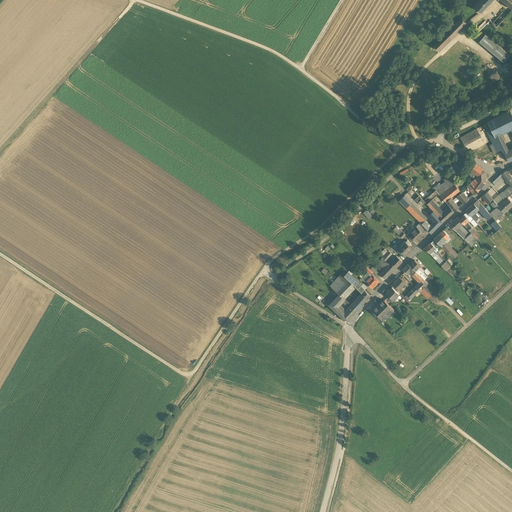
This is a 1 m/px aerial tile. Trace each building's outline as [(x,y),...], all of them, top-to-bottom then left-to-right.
[(511,0),(479,0),(473,7),(480,13),(492,0),(502,0),(511,8),(511,0)] [(499,27),(510,15),(505,11),(494,23),(499,27)] [(461,19),(433,46),(438,52),(466,24),(461,19)] [(481,40),(505,60),(510,55),(485,34),(481,40)] [(503,62),(505,60),(481,40),(479,42),(503,62)] [(505,74),(507,78),(511,81),(511,80),(511,73),(510,71),(511,69),(511,65),(511,63),(508,65),(506,63),(501,68),(505,74)] [(497,72),(490,76),(493,82),(500,78),(497,72)] [(511,115),(510,111),(487,122),(491,130),(495,138),(496,137),(497,136),(500,135),(511,130),(511,115)] [(481,137),(476,129),(460,138),(464,146),(481,137)] [(502,150),(496,137),(495,138),(491,130),(487,132),(487,133),(493,144),(497,152),(502,150)] [(497,136),(496,137),(502,150),(507,148),(500,135),(497,136)] [(511,150),(509,152),(507,148),(502,150),(507,158),(508,162),(511,160),(511,150)] [(415,167),(420,172),(427,166),(422,161),(415,167)] [(477,181),(475,179),(467,186),(474,195),(478,192),(486,183),(485,172),(484,171),(482,169),(481,169),(479,167),(476,165),(471,171),(478,176),(477,180),(477,181)] [(451,174),(445,168),(442,170),(448,176),(451,174)] [(511,178),(506,171),(501,174),(502,174),(505,179),(508,182),(511,187),(511,186),(511,178)] [(453,176),(450,179),(455,185),(457,187),(461,183),(454,175),(453,176)] [(499,177),(493,183),(496,187),(503,181),(499,177)] [(429,192),(418,179),(410,186),(412,189),(419,196),(421,198),(427,193),(429,192)] [(455,185),(450,179),(441,186),(436,191),(439,194),(440,196),(455,185)] [(455,185),(440,196),(446,202),(451,198),(450,197),(459,190),(457,187),(455,185)] [(511,187),(501,197),(505,201),(511,195),(511,194),(511,187)] [(433,193),(428,197),(431,201),(439,194),(436,191),(433,193)] [(431,201),(428,197),(433,193),(431,192),(427,193),(422,198),(437,215),(441,212),(431,201)] [(462,192),(457,197),(463,204),(469,199),(467,197),(466,197),(462,192)] [(487,193),(482,197),(487,203),(492,199),(487,193)] [(412,203),(405,195),(399,201),(422,225),(426,221),(425,220),(410,205),(412,203)] [(421,198),(419,196),(415,200),(420,205),(420,204),(422,206),(425,203),(421,198)] [(505,201),(501,197),(495,202),(499,207),(503,204),(505,201)] [(459,208),(451,198),(446,202),(450,207),(454,212),(459,208)] [(505,201),(503,204),(508,210),(511,205),(511,203),(508,199),(505,201)] [(485,209),(480,203),(476,207),(479,210),(480,213),(485,209)] [(473,204),(465,211),(467,212),(471,217),(475,214),(479,210),(476,207),(473,204)] [(496,210),(490,215),(492,217),(496,221),(504,213),(499,207),(496,210)] [(446,209),(442,213),(441,212),(437,215),(443,222),(454,212),(450,208),(447,211),(446,209)] [(364,211),(362,213),(369,220),(371,218),(364,211)] [(437,215),(433,212),(429,216),(434,222),(432,224),(436,229),(443,222),(437,215)] [(467,212),(459,219),(463,224),(464,225),(467,229),(468,229),(470,227),(468,224),(467,225),(466,224),(469,221),(470,222),(473,220),(471,217),(467,212)] [(488,212),(483,216),(487,221),(492,217),(490,215),(488,212)] [(492,217),(487,221),(490,225),(496,221),(492,217)] [(457,218),(450,225),(458,234),(460,236),(463,233),(458,228),(463,224),(459,219),(457,218)] [(344,227),(346,229),(354,222),(352,219),(344,227)] [(426,221),(422,225),(431,234),(436,229),(432,224),(430,226),(426,221)] [(502,228),(496,221),(490,225),(497,232),(502,228)] [(491,234),(483,224),(480,227),(488,237),(491,234)] [(406,235),(397,227),(393,231),(402,239),(406,235)] [(410,234),(409,235),(415,240),(417,242),(424,235),(416,228),(410,234)] [(449,237),(443,231),(434,240),(439,246),(449,237)] [(415,240),(409,235),(410,234),(408,233),(406,235),(412,242),(415,240)] [(467,237),(464,240),(468,244),(475,238),(473,235),(471,233),(467,237)] [(399,249),(405,255),(411,248),(410,247),(411,246),(410,245),(411,244),(407,241),(399,249)] [(436,249),(430,243),(425,249),(430,254),(433,251),(436,249)] [(452,251),(445,244),(442,248),(448,255),(452,251)] [(399,249),(397,247),(395,250),(402,257),(405,255),(399,249)] [(453,250),(452,251),(448,255),(453,260),(457,256),(453,250)] [(391,262),(388,260),(393,255),(389,251),(382,258),(387,262),(390,264),(391,263),(391,262)] [(441,260),(433,251),(430,254),(438,263),(441,260)] [(402,262),(397,256),(391,262),(391,263),(397,268),(402,262)] [(387,262),(382,258),(379,261),(381,263),(383,265),(384,266),(387,262)] [(420,266),(415,261),(410,266),(409,266),(413,269),(414,269),(415,271),(416,271),(417,269),(420,266)] [(444,263),(441,266),(445,271),(450,267),(445,262),(444,263)] [(384,270),(380,274),(385,279),(397,268),(391,263),(390,264),(387,267),(386,267),(386,268),(384,270)] [(413,269),(409,266),(410,266),(408,264),(403,270),(410,277),(412,275),(416,271),(415,271),(414,269),(413,269)] [(422,274),(420,275),(424,279),(425,280),(427,277),(431,273),(427,268),(425,271),(422,274)] [(365,282),(368,280),(366,278),(367,276),(370,278),(372,276),(370,274),(367,271),(361,278),(365,282)] [(420,275),(416,271),(412,275),(420,283),(424,279),(420,275)] [(358,281),(348,272),(344,276),(355,286),(358,289),(361,286),(362,285),(358,281)] [(344,276),(342,274),(330,287),(339,295),(343,298),(355,286),(344,276)] [(378,282),(372,276),(370,278),(367,276),(366,278),(368,280),(365,282),(369,285),(372,289),(378,282)] [(403,278),(402,279),(399,277),(393,284),(399,290),(406,283),(405,282),(406,281),(403,278)] [(420,283),(415,287),(418,291),(428,300),(429,299),(435,293),(436,292),(425,280),(424,279),(420,283)] [(399,290),(393,284),(391,286),(392,287),(397,292),(399,290)] [(365,289),(364,290),(361,286),(358,289),(362,294),(367,299),(371,295),(365,289)] [(397,292),(392,287),(386,293),(389,296),(393,300),(399,295),(397,292)] [(415,287),(407,295),(411,298),(418,291),(415,287)] [(438,296),(435,293),(429,299),(432,302),(438,296)] [(355,302),(351,306),(357,311),(367,299),(362,294),(355,302)] [(339,295),(329,306),(334,311),(338,307),(345,300),(343,298),(339,295)] [(448,297),(445,300),(451,306),(454,303),(448,297)] [(384,301),(380,305),(378,307),(373,311),(379,317),(383,321),(394,310),(390,306),(384,301)] [(344,313),(342,310),(338,314),(347,322),(352,316),(346,311),(344,313)]
